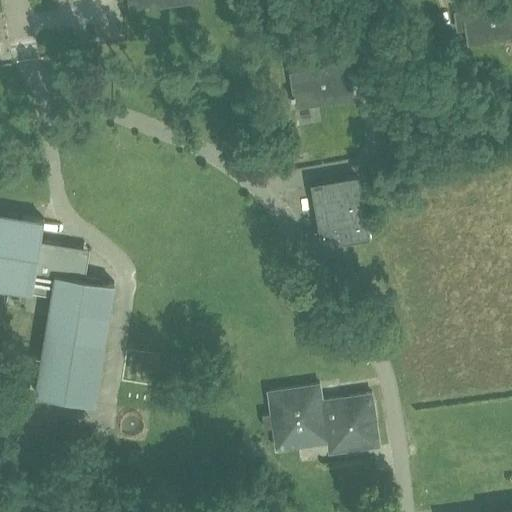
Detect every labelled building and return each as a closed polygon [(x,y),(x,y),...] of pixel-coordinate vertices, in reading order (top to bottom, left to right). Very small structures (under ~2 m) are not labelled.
[(127,0),(129,8),(186,0),(127,0)] [(511,1),(462,9),(462,10),(453,11),(455,25),(464,23),(468,44),(511,36),(511,1)] [(10,39),(0,39),(1,65),(11,65),(10,39)] [(353,62),(348,63),(290,72),(296,106),(353,96),(350,76),(355,75),(353,62)] [(313,184),(323,243),(368,235),(357,176),(313,184)] [(36,393),(95,402),(114,282),(79,276),(83,247),(40,240),(43,218),(0,211),(0,284),(52,293),(36,393)] [(334,441),(335,451),(378,445),(371,393),(321,400),(319,384),(267,391),(270,413),(261,414),(263,429),(272,427),(275,449),(334,441)] [(511,511),(511,502),(501,504),(502,508),(487,510),(487,511),(511,511)]
